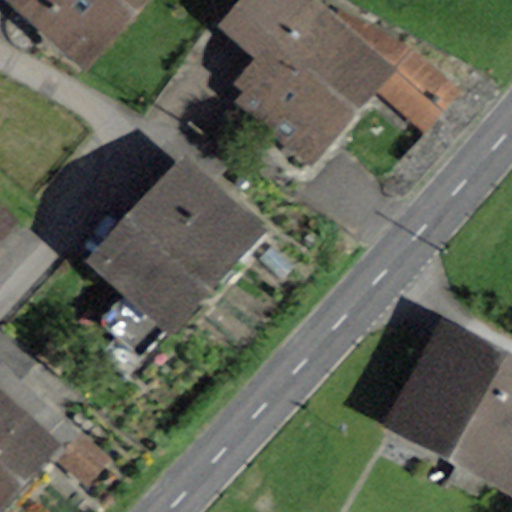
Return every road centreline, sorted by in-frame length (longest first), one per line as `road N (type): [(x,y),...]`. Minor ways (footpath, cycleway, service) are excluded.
road 1 (tertiary): [(511,123),(163,511)]
road 2 (residential): [(0,298),(112,179),(116,150),(95,111),(0,59)]
